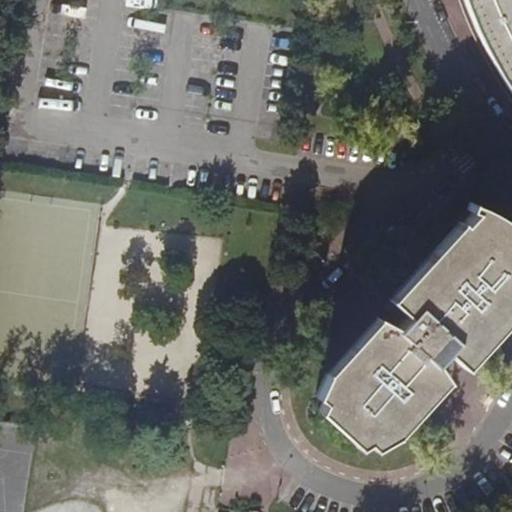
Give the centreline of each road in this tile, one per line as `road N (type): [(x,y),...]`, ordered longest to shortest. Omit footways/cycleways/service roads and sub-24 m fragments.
road 1 (residential): [(415,0),(460,97),(511,165)]
road 2 (unknown): [(234,160),(261,33)]
